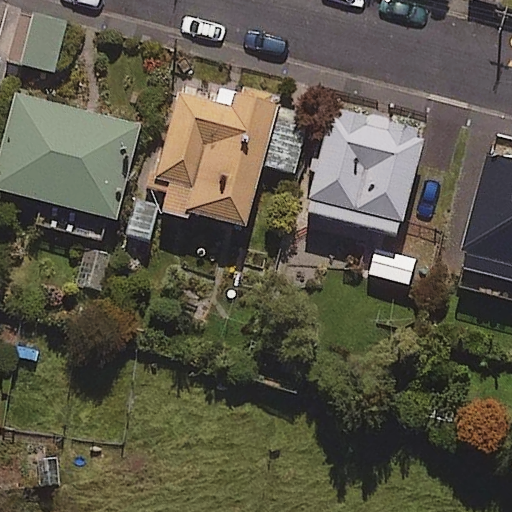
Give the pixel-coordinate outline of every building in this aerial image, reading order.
[(68,22),(34,13),(20,65),(55,74),(68,22)] [(140,126),(11,93),(0,137),(0,192),(116,222),(140,126)] [(232,108),(178,95),(158,175),(151,174),(147,192),(161,195),(156,218),(189,226),(191,219),(246,232),(277,106),(235,96),(232,108)] [(418,133),(330,113),(308,213),(395,232),(397,226),(405,227),(424,142),(417,141),(418,133)] [(511,161),(483,154),(458,250),(465,252),(461,270),(511,284),(511,161)] [(148,242),(158,206),(125,198),(116,234),(148,242)] [(415,262),(375,250),(368,273),(408,285),(415,262)]
